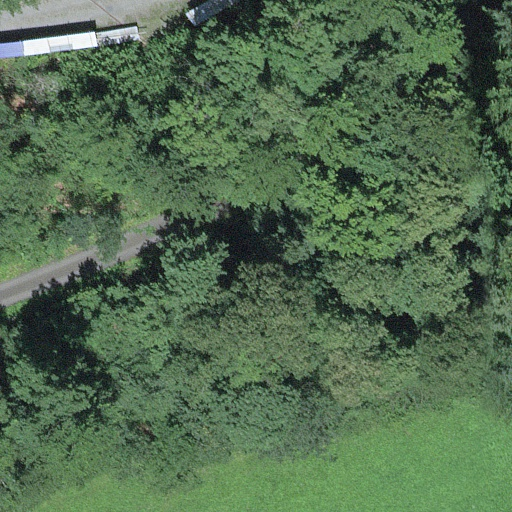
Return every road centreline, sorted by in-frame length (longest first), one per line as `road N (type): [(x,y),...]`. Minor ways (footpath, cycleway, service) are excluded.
road 1 (unclassified): [(0,299),(176,224),(389,95),(493,0)]
road 2 (track): [(134,0),(0,22)]
